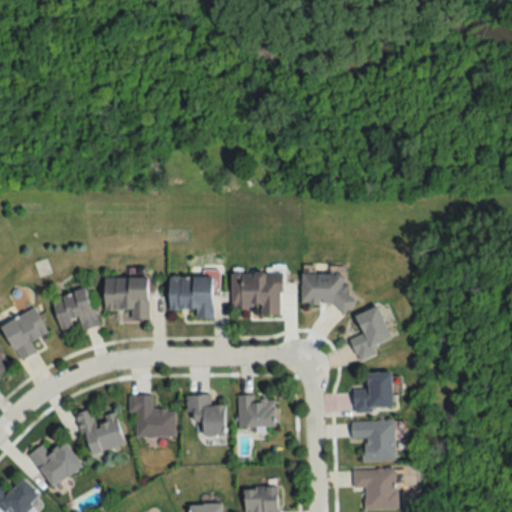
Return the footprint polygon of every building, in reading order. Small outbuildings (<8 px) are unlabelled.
[(302,304),(349,305),(349,267),(331,266),(331,271),(303,270),(302,304)] [(261,315),(283,315),(283,273),(232,272),(232,308),(261,308),(261,315)] [(170,309),(196,309),(196,318),(214,318),(214,276),(170,276),(170,309)] [(105,277),(105,311),(131,311),(131,320),(150,320),(150,277),(105,277)] [(97,326),(88,288),(53,297),(61,330),(79,326),(80,330),(97,326)] [(351,338),(360,361),(378,355),(374,345),(393,338),(381,305),(357,314),(364,334),(351,338)] [(1,325),(20,360),(37,351),(32,341),(49,332),(35,307),(1,325)] [(0,375),(11,364),(0,352),(0,375)] [(394,411),(393,372),(369,372),(369,390),(355,390),(355,411),(394,411)] [(176,437),(175,409),(152,409),(152,395),(129,395),(129,413),(136,413),(136,438),(176,437)] [(187,412),(195,412),(195,424),(203,424),(203,435),(226,435),(226,404),(212,404),(212,395),(187,395),(187,412)] [(238,395),(238,427),(276,426),(276,395),(238,395)] [(125,444),(115,413),(95,420),(91,409),(76,413),(89,455),(125,444)] [(362,461),(397,461),(397,421),(353,421),(353,441),(362,441),(362,461)] [(44,445),(30,453),(50,487),(83,467),(68,442),(49,454),(44,445)] [(354,489),(365,489),(365,511),(398,510),(397,469),(353,469),(354,489)] [(0,511),(36,511),(36,482),(17,482),(17,491),(0,490),(0,511)] [(279,511),(279,487),(244,487),(244,511),(279,511)] [(222,511),(223,503),(191,504),(191,511),(222,511)]
